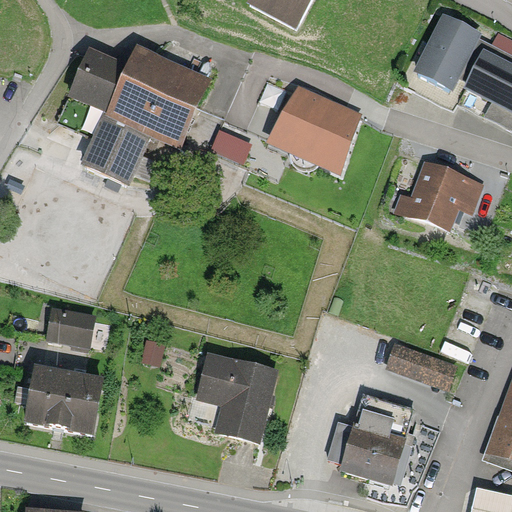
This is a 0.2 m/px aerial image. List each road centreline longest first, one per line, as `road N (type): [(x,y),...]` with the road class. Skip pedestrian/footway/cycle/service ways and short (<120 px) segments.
road 1 (residential): [(0,165),(76,48),(159,33),(251,60)]
road 2 (secondary): [(0,469),(219,511)]
road 3 (residential): [(388,120),(511,160)]
